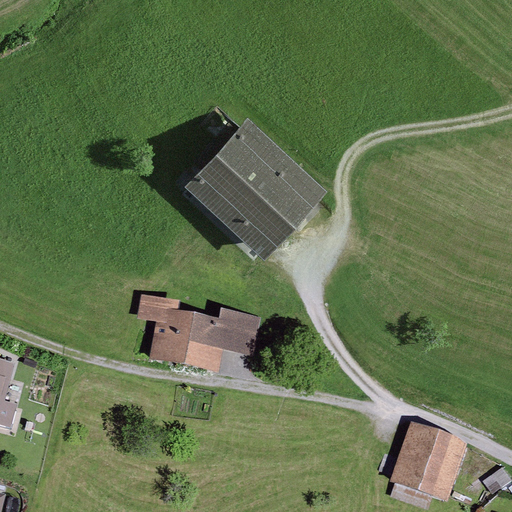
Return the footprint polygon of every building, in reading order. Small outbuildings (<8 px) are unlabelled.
[(254,117),(193,181),(268,251),(329,187),(254,117)] [(180,305),(144,298),(140,319),(159,322),(151,363),(222,376),(226,354),(257,360),(264,318),(221,310),(219,321),(179,313),(180,305)] [(0,427),(12,430),(18,407),(5,403),(15,366),(0,362),(0,427)] [(469,444),(413,425),(392,484),(447,504),(469,444)] [(511,481),(503,469),(483,483),(493,496),(511,482),(511,481)]
